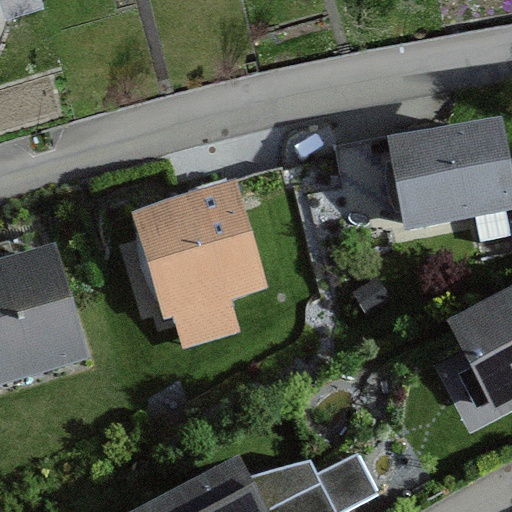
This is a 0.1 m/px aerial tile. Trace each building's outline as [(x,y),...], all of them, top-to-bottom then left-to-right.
[(407,224),(511,204),(498,135),(337,166),(349,229),(406,218),(407,224)] [(143,224),(169,312),(256,286),(230,197),(143,224)] [(0,379),(78,357),(49,261),(0,275),(0,379)] [(511,394),(511,304),(457,333),(494,404),(511,394)] [(347,457),(309,477),(301,463),(240,486),(253,511),(342,511),(369,498),(347,457)] [(253,511),(240,486),(234,476),(165,511),(253,511)]
